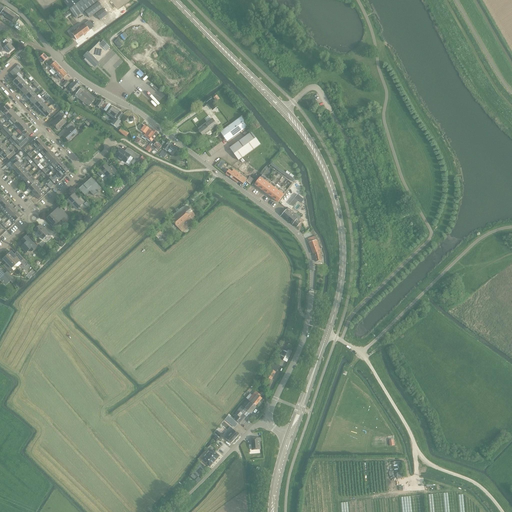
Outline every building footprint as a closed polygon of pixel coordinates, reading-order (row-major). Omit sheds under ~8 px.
[(66,0),(64,2),(67,6),(75,18),(98,1),(97,0),(66,0)] [(85,12),(89,18),(103,8),(99,2),(85,12)] [(0,14),(11,21),(16,15),(0,4),(0,14)] [(95,14),(100,20),(107,15),(103,9),(95,14)] [(89,21),(72,34),(76,40),(94,27),(89,21)] [(99,42),(84,57),(83,59),(92,68),(95,66),(97,64),(109,51),(108,52),(107,51),(110,48),(103,41),(100,44),(99,42),(100,42),(99,42)] [(5,49),(9,53),(13,49),(8,43),(4,47),(0,42),(0,50),(1,52),(5,49)] [(44,63),(48,58),(44,54),(39,58),(44,63)] [(54,76),(61,68),(59,66),(55,62),(50,67),(52,69),(50,71),(52,73),(54,76)] [(54,76),(56,78),(55,78),(53,80),(57,85),(60,82),(62,80),(67,75),(61,68),(54,76)] [(12,82),(17,87),(24,80),(22,77),(20,79),(18,77),(12,82)] [(24,80),(17,87),(21,91),(27,86),(25,84),(26,82),(24,80)] [(73,93),(79,86),(75,82),(70,88),(73,91),(72,92),(73,93)] [(27,86),(21,91),(25,96),(31,90),(33,88),(30,86),(29,88),(27,86)] [(77,99),(78,98),(79,97),(80,98),(85,91),(81,87),(75,94),(76,95),(75,97),(77,99)] [(31,90),(25,96),(29,100),(35,95),(31,90)] [(78,98),(83,103),(85,106),(86,105),(89,107),(95,99),(85,91),(80,98),(79,97),(78,98)] [(35,95),(29,100),(33,104),(39,99),(35,95)] [(39,99),(33,104),(38,109),(43,103),(39,99)] [(215,104),(212,99),(207,103),(210,108),(215,104)] [(43,103),(38,109),(42,113),(48,108),(43,103)] [(0,111),(5,116),(11,110),(7,105),(0,111)] [(106,123),(110,125),(111,124),(118,130),(121,126),(119,125),(121,122),(119,121),(123,115),(119,112),(112,107),(107,114),(114,119),(115,118),(116,119),(114,121),(114,120),(111,124),(107,121),(106,122),(106,123)] [(48,108),(42,113),(46,118),(52,112),(48,108)] [(11,110),(5,116),(9,120),(15,114),(11,110)] [(62,115),(59,112),(54,117),(56,120),(52,124),(58,130),(66,122),(61,117),(62,115)] [(15,114),(9,120),(13,125),(20,119),(15,114)] [(231,138),(247,126),(241,118),(225,130),(231,138)] [(20,119),(13,125),(18,129),(24,123),(20,119)] [(203,136),(217,125),(212,119),(202,127),(203,128),(199,130),(203,136)] [(69,142),(78,133),(73,128),(75,126),(71,122),(66,127),(68,130),(63,135),(69,142)] [(24,123),(18,129),(22,133),(28,128),(24,123)] [(153,130),(152,131),(144,125),(140,130),(144,133),(146,131),(147,132),(144,136),(152,141),(157,133),(153,130)] [(28,128),(22,133),(26,138),(33,132),(28,128)] [(126,137),(129,133),(121,128),(119,131),(126,137)] [(252,132),(230,148),(239,160),(261,144),(252,132)] [(32,145),(36,149),(42,143),(38,139),(32,145)] [(148,145),(145,150),(149,153),(152,149),(154,151),(156,149),(158,151),(162,146),(159,143),(158,143),(156,142),(154,144),(152,142),(148,145)] [(173,152),(176,148),(168,142),(163,148),(167,151),(169,148),(173,152)] [(42,143),(36,149),(39,153),(46,147),(42,143)] [(46,147),(39,153),(43,157),(50,151),(46,147)] [(114,155),(125,163),(130,156),(137,160),(139,156),(127,148),(124,152),(119,148),(114,155)] [(6,149),(0,155),(4,160),(7,157),(9,160),(15,153),(13,151),(10,153),(6,149)] [(50,151),(43,157),(47,161),(53,155),(50,151)] [(53,155),(47,161),(50,165),(57,159),(53,155)] [(57,159),(50,165),(54,169),(61,163),(57,159)] [(11,167),(15,171),(21,165),(18,161),(11,167)] [(61,163),(54,169),(58,173),(64,167),(61,163)] [(102,178),(105,175),(107,177),(112,172),(114,174),(116,171),(111,165),(109,168),(106,164),(100,169),(101,170),(97,173),(102,178)] [(21,165),(15,171),(19,175),(25,169),(21,165)] [(64,167),(58,173),(56,174),(60,178),(68,171),(64,167)] [(25,169),(19,175),(22,179),(29,173),(25,169)] [(247,179),(234,169),(232,172),(229,170),(226,174),(238,183),(238,182),(243,185),(247,179)] [(29,173),(22,179),(26,183),(32,177),(29,173)] [(262,175),(256,183),(255,185),(259,188),(267,178),(262,175)] [(26,183),(29,187),(30,187),(35,182),(36,181),(32,177),(26,183)] [(79,189),(85,195),(89,191),(94,196),(101,188),(91,177),(79,189)] [(267,178),(259,188),(264,192),(272,182),(267,178)] [(29,187),(28,188),(32,192),(38,186),(35,182),(30,187),(29,187)] [(272,182),(264,192),(269,195),(276,185),(272,182)] [(276,185),(269,195),(273,199),(281,189),(276,185)] [(38,186),(32,192),(35,196),(42,190),(38,186)] [(281,189),(273,199),(278,202),(286,192),(281,189)] [(42,190),(35,196),(39,199),(45,193),(42,190)] [(66,201),(70,206),(72,204),(77,209),(84,202),(80,198),(79,199),(73,194),(66,201)] [(6,202),(0,207),(0,208),(3,211),(9,205),(6,202)] [(9,205),(3,211),(6,215),(13,209),(9,205)] [(177,227),(178,227),(182,232),(187,228),(186,227),(187,226),(186,225),(193,220),(191,219),(195,215),(188,207),(172,220),(177,227)] [(294,216),(292,215),(294,212),(289,208),(287,210),(282,216),(292,225),(293,224),(297,227),(301,223),(299,221),(301,218),(296,214),(294,216)] [(13,209),(6,215),(10,219),(16,213),(13,209)] [(47,218),(54,226),(61,219),(65,223),(69,219),(62,210),(57,215),(54,211),(47,218)] [(16,213),(10,219),(14,223),(20,217),(16,213)] [(34,230),(42,239),(48,233),(50,235),(54,232),(50,227),(46,231),(40,225),(34,230)] [(160,231),(156,235),(160,240),(165,235),(160,231)] [(24,243),(21,247),(26,253),(29,250),(31,252),(37,247),(28,238),(27,237),(26,235),(21,240),(24,243)] [(314,254),(316,262),(322,260),(320,253),(321,253),(320,249),(322,249),(321,246),(319,246),(316,236),(307,239),(309,243),(313,254),(314,254)] [(7,256),(17,267),(22,263),(23,265),(26,261),(24,259),(23,259),(17,252),(14,255),(11,252),(7,256)] [(13,271),(17,267),(7,256),(3,259),(6,263),(3,266),(9,272),(12,270),(13,271)] [(0,269),(0,280),(5,286),(10,281),(13,283),(16,280),(7,271),(4,274),(2,272),(0,269)] [(285,348),(280,359),(287,362),(292,352),(285,348)] [(272,380),(276,372),(280,365),(275,362),(271,369),(266,377),(272,380)] [(245,409),(242,413),(247,417),(250,413),(251,414),(257,407),(256,406),(262,399),(258,395),(259,394),(256,392),(251,397),(248,400),(251,402),(245,409)] [(240,411),(234,419),(240,424),(247,417),(242,413),(240,411)] [(223,436),(226,438),(231,443),(239,434),(231,427),(223,436)] [(259,438),(251,439),(252,450),(260,449),(259,438)] [(205,463),(209,466),(219,456),(213,450),(211,453),(209,451),(204,456),(208,460),(205,463)]
